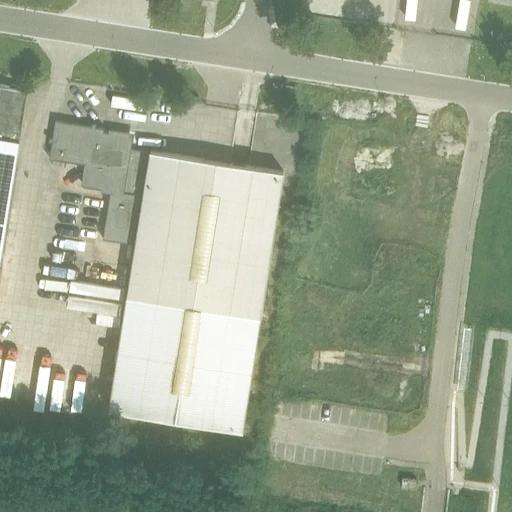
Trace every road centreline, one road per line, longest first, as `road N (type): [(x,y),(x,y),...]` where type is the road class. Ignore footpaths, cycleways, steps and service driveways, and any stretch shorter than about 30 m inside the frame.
road 1 (unclassified): [(485,97),(452,265),(438,465)]
road 2 (unclassified): [(0,19),(249,57)]
road 3 (unclassified): [(249,57),(485,97)]
